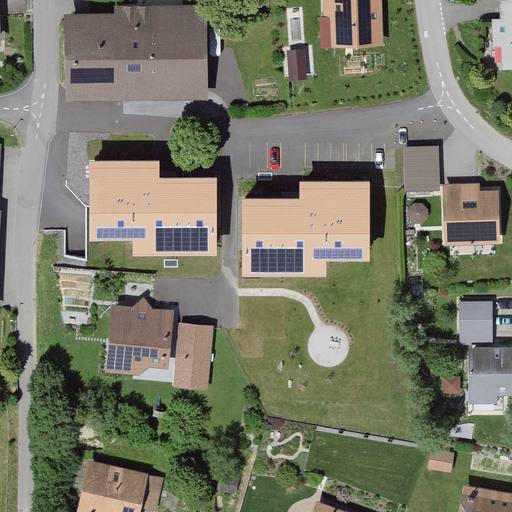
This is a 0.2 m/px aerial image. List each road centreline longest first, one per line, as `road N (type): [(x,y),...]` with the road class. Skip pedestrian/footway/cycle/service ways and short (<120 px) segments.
road 1 (residential): [(27,511),(20,261),(36,111)]
road 2 (residential): [(511,156),(450,111),(426,0)]
